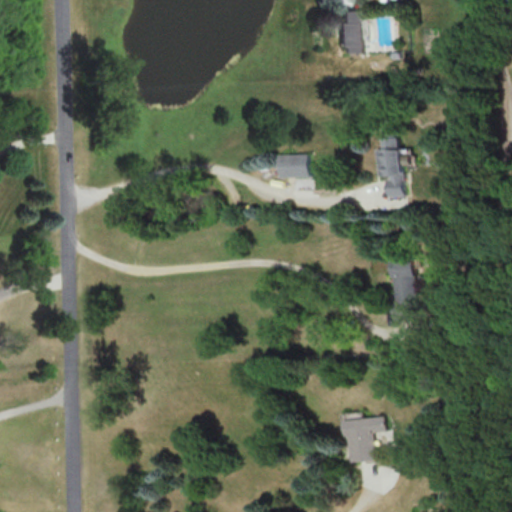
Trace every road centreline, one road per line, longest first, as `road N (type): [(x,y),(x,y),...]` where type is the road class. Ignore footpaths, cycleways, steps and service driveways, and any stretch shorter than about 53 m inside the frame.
road 1 (residential): [(511,511),(492,0)]
road 2 (residential): [(59,0),(73,511)]
